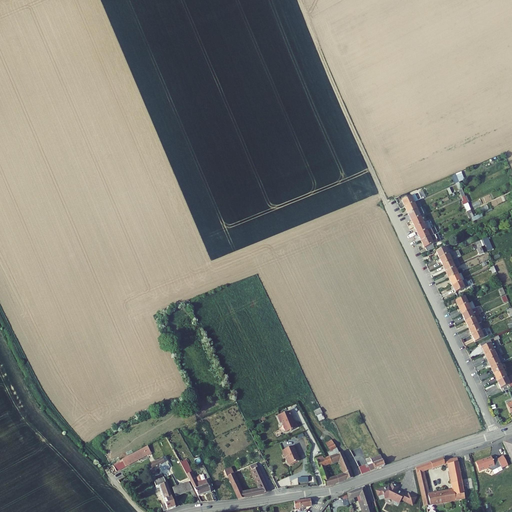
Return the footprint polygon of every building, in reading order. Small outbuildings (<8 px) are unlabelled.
[(410,197),(402,201),(406,208),(414,204),(410,197)] [(406,208),(409,214),(422,208),(418,202),(414,204),(406,208)] [(420,217),(425,215),(422,208),(409,214),(412,221),(420,217)] [(412,221),(415,227),(423,224),(420,217),(412,221)] [(415,227),(419,234),(427,231),(423,224),(415,227)] [(419,234),(422,241),(434,236),(430,229),(427,231),(419,234)] [(434,236),(422,241),(426,248),(428,251),(436,247),(434,244),(437,242),(434,236)] [(483,240),(475,243),(478,249),(485,246),(483,240)] [(437,252),(441,258),(449,254),(446,247),(437,252)] [(444,265),(453,261),(449,254),(441,258),(444,265)] [(444,265),(447,272),(456,267),(453,261),(444,265)] [(456,267),(447,272),(450,278),(459,274),(456,267)] [(459,274),(450,278),(454,285),(462,281),(459,274)] [(462,281),(454,285),(457,292),(466,288),(462,281)] [(465,297),(457,301),(461,308),(469,304),(465,297)] [(464,315),(472,311),(469,304),(461,308),(464,315)] [(464,315),(467,322),(476,318),(472,311),(464,315)] [(467,322),(470,328),(479,324),(476,318),(467,322)] [(474,335),(482,331),(479,324),(470,328),(474,335)] [(490,336),(487,329),(482,331),(474,335),(477,342),(490,336)] [(482,344),(487,355),(496,351),(493,344),(494,343),(492,339),(482,344)] [(487,355),(490,362),(502,356),(499,349),(496,351),(487,355)] [(502,356),(490,362),(493,369),(502,364),(506,363),(502,356)] [(502,364),(493,369),(495,374),(504,369),(502,364)] [(504,369),(495,374),(499,381),(507,377),(504,369)] [(499,381),(504,392),(509,389),(511,387),(511,374),(507,377),(499,381)] [(290,417),(287,411),(275,416),(278,423),(280,422),(284,432),(288,430),(288,431),(290,430),(295,427),(292,421),(291,421),(289,417),(290,417)] [(511,438),(503,442),(511,461),(511,438)] [(330,440),(325,443),(328,450),(334,448),(330,440)] [(292,445),(281,450),(284,457),(285,456),(288,464),(298,460),(294,452),(295,451),(292,445)] [(106,471),(107,472),(109,471),(111,474),(143,456),(144,457),(149,454),(145,447),(118,462),(119,463),(106,471)] [(315,461),(318,467),(323,480),(325,485),(325,487),(352,477),(341,452),(315,461)] [(482,458),(472,462),(477,471),(485,467),(490,469),(498,465),(499,467),(505,464),(501,455),(495,457),(494,456),(486,459),(482,458)] [(370,471),(385,465),(380,456),(372,459),(373,463),(367,465),(370,471)] [(153,461),(146,464),(149,469),(163,463),(160,458),(153,461)] [(429,496),(424,473),(444,466),(447,466),(452,485),(462,482),(460,472),(458,466),(457,462),(444,460),(443,459),(416,468),(424,506),(430,505),(429,511),(435,511),(435,504),(467,500),(465,493),(456,495),(455,492),(429,496)] [(233,474),(227,477),(237,499),(261,495),(268,492),(256,464),(250,467),(260,489),(241,493),(233,474)] [(227,477),(233,474),(234,474),(231,467),(223,471),(226,477),(227,477)] [(198,489),(187,470),(183,471),(186,476),(187,476),(189,481),(190,483),(198,498),(209,494),(207,486),(198,489)] [(155,480),(153,475),(150,477),(153,487),(164,483),(162,477),(155,480)] [(164,483),(153,487),(152,487),(154,492),(159,490),(164,504),(160,506),(162,511),(174,508),(165,482),(164,483)] [(191,491),(187,482),(171,488),(175,496),(191,491)] [(462,482),(452,485),(455,492),(456,495),(465,493),(462,482)] [(348,501),(349,504),(354,502),(352,498),(360,494),(362,500),(359,502),(362,511),(373,511),(365,487),(347,493),(348,501)] [(401,500),(404,495),(397,491),(391,487),(389,487),(377,491),(379,496),(383,494),(385,498),(389,497),(396,501),(396,502),(398,504),(400,503),(401,500)] [(408,497),(405,502),(412,507),(417,499),(409,495),(408,497)] [(310,500),(294,503),(295,510),(311,507),(310,500)]
